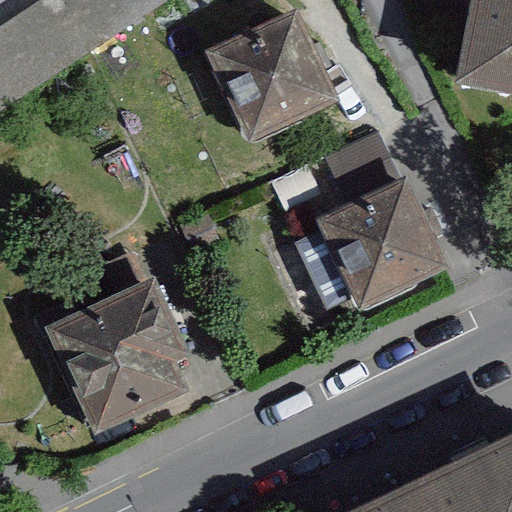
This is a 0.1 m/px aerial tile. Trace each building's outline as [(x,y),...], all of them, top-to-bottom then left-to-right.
[(44,0),(0,29),(0,115),(175,0),(44,0)] [(511,0),(474,0),(458,84),(511,94),(511,0)] [(340,101),(296,10),(207,54),(251,145),(340,101)] [(383,132),(328,150),(345,200),(400,181),(383,132)] [(407,181),(312,224),(352,313),(442,272),(447,270),(407,181)] [(222,238),(212,213),(183,225),(192,249),(222,238)] [(153,283),(49,328),(96,435),(200,390),(153,283)] [(511,511),(511,417),(316,507),(318,511),(511,511)]
